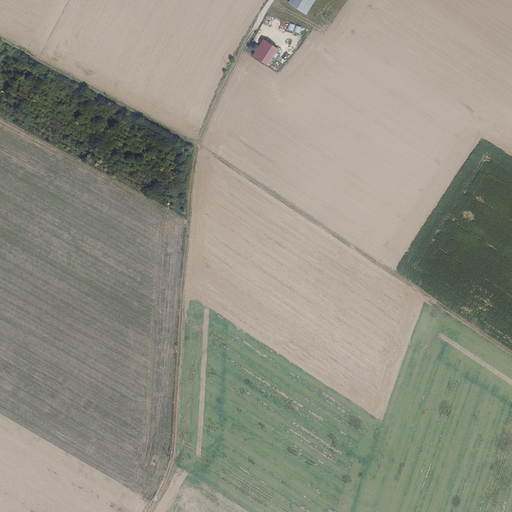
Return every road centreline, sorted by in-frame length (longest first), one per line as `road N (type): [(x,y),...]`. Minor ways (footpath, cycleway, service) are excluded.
road 1 (track): [(0,38),(204,148),(511,352)]
road 2 (track): [(272,0),(196,146),(174,438),(167,477),(148,511)]
